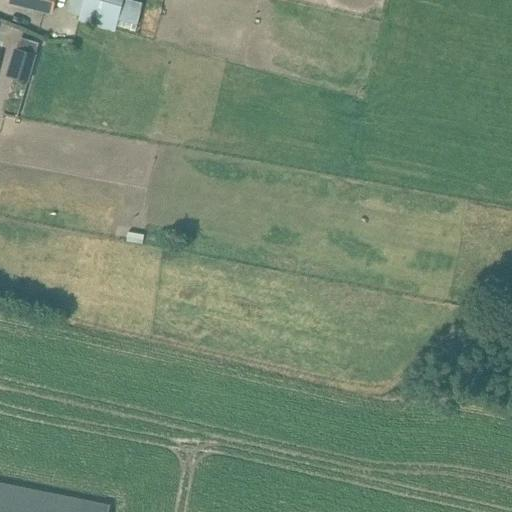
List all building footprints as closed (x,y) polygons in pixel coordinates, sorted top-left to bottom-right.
[(8,0),(7,4),(37,11),(39,0),(8,0)] [(71,0),(69,7),(83,10),(80,21),(117,32),(119,25),(119,24),(119,23),(120,20),(125,3),(125,0),(71,0)] [(28,82),(39,43),(21,38),(10,77),(28,82)] [(0,511),(77,511),(80,500),(0,483),(0,511)] [(80,500),(77,511),(109,511),(110,505),(80,500)]
